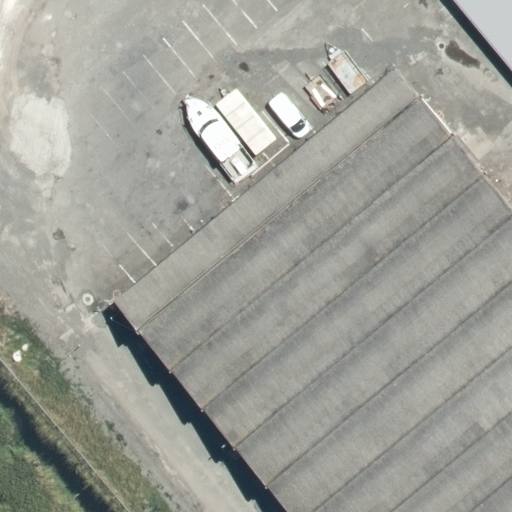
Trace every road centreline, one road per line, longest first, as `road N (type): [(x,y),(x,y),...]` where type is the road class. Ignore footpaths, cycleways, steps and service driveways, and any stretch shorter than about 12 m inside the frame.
road 1 (unknown): [(73,119),(40,219),(57,269),(232,511)]
road 2 (unknown): [(73,119),(128,149),(157,148),(328,0)]
